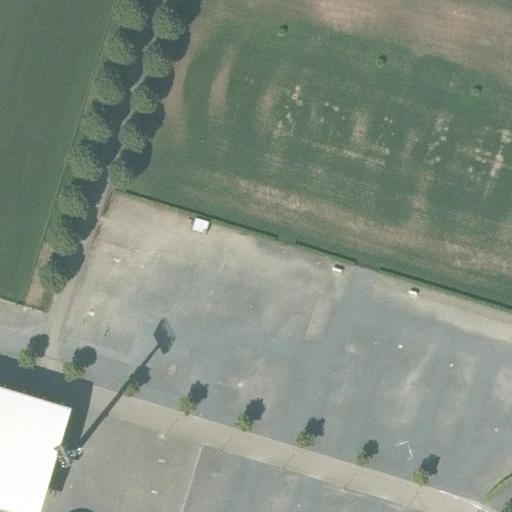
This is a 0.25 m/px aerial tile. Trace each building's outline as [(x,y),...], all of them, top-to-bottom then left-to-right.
[(265,238),(250,234),(245,250),(242,249),(245,238),(223,232),(220,242),(237,247),(235,254),(252,258),(255,251),(261,253),(265,238)] [(207,243),(196,293),(224,298),(220,318),(223,319),(218,342),(249,348),(254,325),(239,322),(251,264),(231,260),(233,249),(207,243)] [(511,369),(511,325),(370,288),(374,273),(349,267),(339,305),(415,325),(410,342),(511,369)] [(342,362),(344,345),(312,341),(310,358),(342,362)] [(334,410),(338,385),(295,377),(291,403),(334,410)] [(0,391),(0,509),(9,511),(40,511),(71,414),(0,391)]
